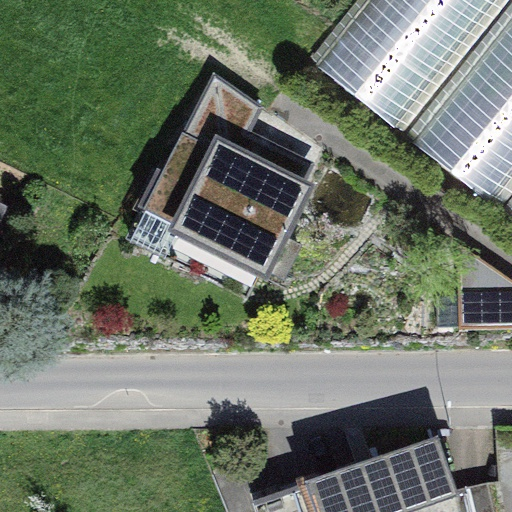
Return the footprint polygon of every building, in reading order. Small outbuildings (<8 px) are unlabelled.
[(367,0),(315,65),(396,129),(499,0),(367,0)] [(511,13),(410,142),(492,207),(511,181),(511,13)] [(261,269),(299,187),(183,132),(144,214),(261,269)] [(394,511),(392,504),(451,484),(436,439),(279,494),(285,511),(394,511)] [(492,511),(486,484),(454,491),(458,511),(492,511)]
